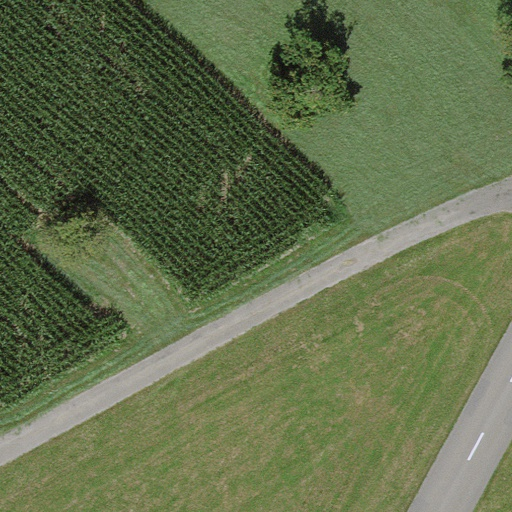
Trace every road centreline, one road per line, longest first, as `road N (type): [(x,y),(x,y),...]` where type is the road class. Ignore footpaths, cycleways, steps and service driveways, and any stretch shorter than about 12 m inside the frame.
road 1 (track): [(0,453),(312,280),(511,192)]
road 2 (tertiary): [(444,511),(511,385)]
